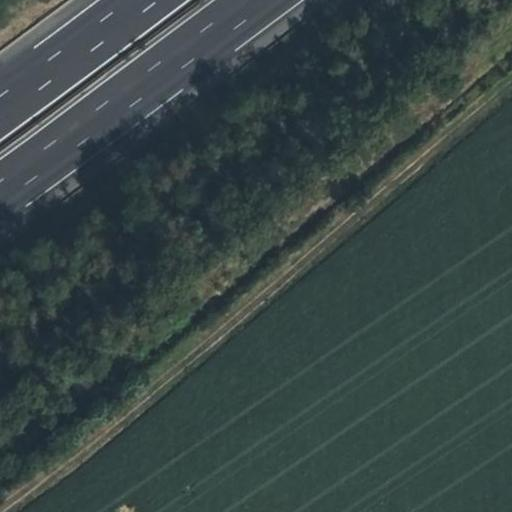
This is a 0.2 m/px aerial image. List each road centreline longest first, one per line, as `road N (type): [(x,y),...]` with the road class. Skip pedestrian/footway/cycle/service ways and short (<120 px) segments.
road 1 (track): [(511,91),(73,465),(0,508)]
road 2 (motorway): [(0,192),(257,0)]
road 3 (motorway): [(148,0),(0,110)]
